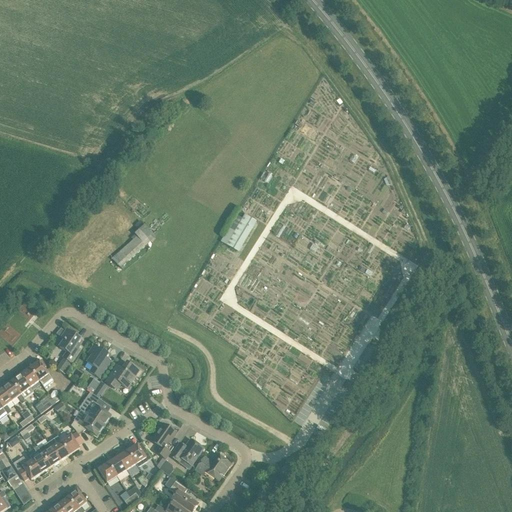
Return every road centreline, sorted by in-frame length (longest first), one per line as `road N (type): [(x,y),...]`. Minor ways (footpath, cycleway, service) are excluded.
road 1 (track): [(341,374),(223,299),(292,190),(414,265),(372,326)]
road 2 (primary): [(511,346),(428,163),(312,0)]
road 3 (track): [(283,511),(351,429),(439,281)]
road 4 (residential): [(169,403),(159,361),(73,313),(0,373)]
road 5 (track): [(169,329),(211,351),(216,398),(295,445)]
road 6 (residential): [(212,511),(246,452),(169,403)]
